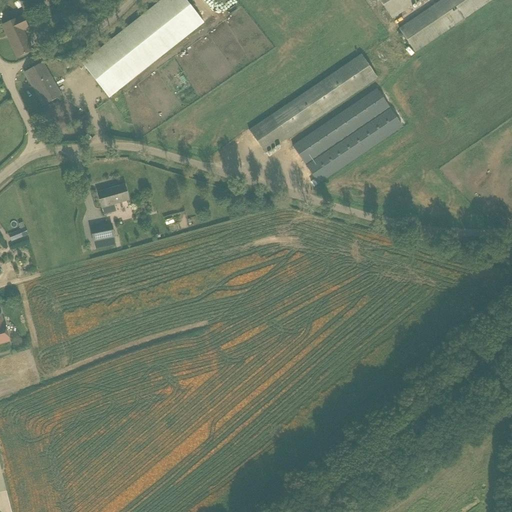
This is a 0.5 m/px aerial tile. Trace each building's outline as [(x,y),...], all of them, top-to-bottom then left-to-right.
[(46,1),(46,0),(26,0),(31,8),(46,1)] [(185,0),(162,0),(82,64),(109,98),(203,23),(185,0)] [(379,0),(392,19),(420,0),(379,0)] [(442,0),(404,26),(399,29),(415,52),(491,0),(442,0)] [(23,16),(3,26),(17,58),(32,52),(22,31),(28,29),(23,16)] [(361,55),(249,131),(265,154),(377,78),(361,55)] [(25,73),(43,106),(61,97),(42,63),(25,73)] [(293,147),(318,184),(402,127),(377,90),(293,147)] [(129,201),(125,185),(98,193),(102,208),(129,201)] [(112,222),(91,227),(94,240),(115,235),(112,222)] [(20,230),(9,235),(11,241),(23,237),(20,230)] [(0,344),(9,342),(5,326),(4,327),(1,314),(0,314),(0,344)]
